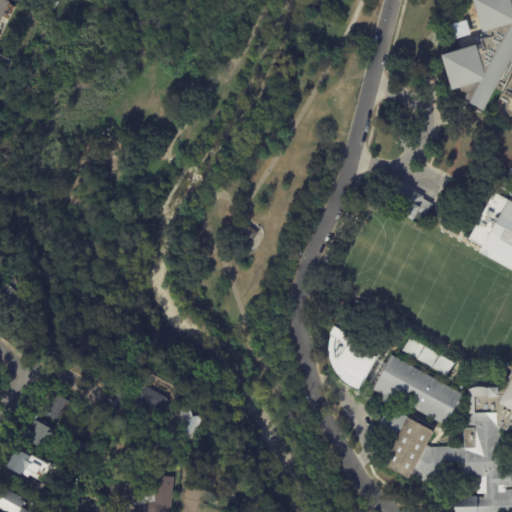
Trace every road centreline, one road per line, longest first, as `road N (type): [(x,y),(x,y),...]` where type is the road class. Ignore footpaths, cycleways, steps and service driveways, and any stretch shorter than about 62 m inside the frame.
road 1 (residential): [(298,309),(392,0)]
road 2 (residential): [(401,511),(372,495),(312,383),(298,309)]
